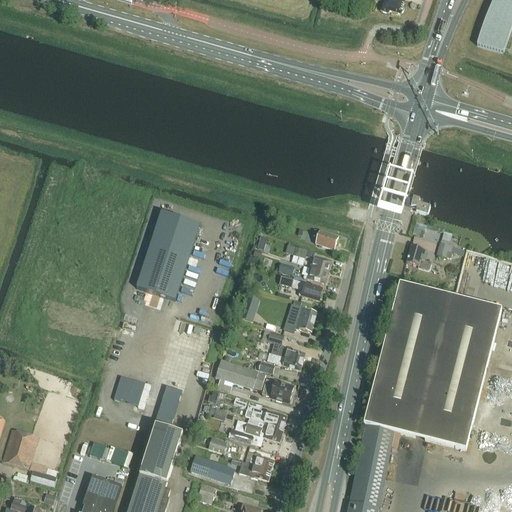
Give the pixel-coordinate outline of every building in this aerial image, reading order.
[(401,16),(401,15),(403,14),(404,11),(403,9),(405,3),(392,0),(371,0),(381,3),(382,0),(384,0),(381,13),(388,15),(389,13),(401,16)] [(480,38),(477,47),(504,55),(506,46),(509,38),(511,30),(511,0),(494,0),(494,2),(490,11),(486,20),(483,29),(480,38)] [(411,208),(417,210),(416,214),(428,217),(431,208),(419,205),(420,201),(413,199),(411,208)] [(188,266),(190,258),(200,226),(162,214),(137,291),(149,295),(164,299),(176,303),(188,266)] [(423,240),(427,227),(416,224),(412,237),(423,240)] [(316,247),(334,253),(339,239),(320,233),(315,232),(312,238),(318,240),(316,247)] [(440,245),(436,257),(450,261),(452,252),(454,253),(454,255),(463,257),(465,252),(449,248),(450,244),(442,241),(440,245)] [(288,247),(286,254),(294,257),(297,249),(288,247)] [(418,270),(428,273),(430,272),(432,266),(431,264),(425,262),(428,253),(411,248),(407,265),(418,268),(418,270)] [(294,257),(292,264),(303,267),(305,261),(306,261),(308,253),(308,252),(297,249),(294,257)] [(260,260),(262,254),(255,251),(253,258),(260,260)] [(313,262),(310,270),(328,275),(332,264),(312,259),(311,261),(313,262)] [(281,266),(279,273),(292,277),(294,269),(281,266)] [(305,278),(304,281),(325,286),(328,275),(310,270),(308,278),(305,278)] [(299,297),(302,297),(302,298),(319,303),(323,291),(305,286),(294,283),(281,279),(279,286),(300,292),(299,297)] [(378,511),(385,482),(387,472),(395,434),(466,453),(502,312),(400,286),(364,427),(365,427),(347,511),(378,511)] [(246,299),(240,322),(251,325),(258,302),(246,299)] [(300,309),(295,327),(281,322),(279,332),(290,335),(291,331),(300,333),(301,332),(311,335),(317,315),(306,312),(307,311),(300,309)] [(271,356),(275,358),(281,359),(303,366),(305,357),(295,354),(294,352),(291,351),(289,352),(280,350),(284,337),(270,333),(269,338),(262,336),(261,340),(268,342),(268,344),(274,346),(271,356)] [(272,366),(276,367),(275,367),(300,374),(303,366),(281,359),(275,358),(271,356),(267,355),(264,362),(273,365),(272,366)] [(221,363),(215,380),(220,382),(217,392),(229,396),(233,386),(252,392),(253,390),(261,393),(266,377),(221,363)] [(275,368),(261,364),(259,373),(273,377),(275,368)] [(122,379),(114,402),(119,403),(126,380),(122,379)] [(262,397),(270,400),(290,406),(290,405),(291,405),(295,391),(294,391),(295,390),(275,384),(274,385),(266,382),(262,397)] [(145,386),(138,409),(144,411),(146,405),(148,397),(151,388),(145,386)] [(174,424),(182,392),(166,388),(158,420),(174,424)] [(246,409),(248,403),(236,399),(234,406),(246,409)] [(249,404),(247,412),(248,412),(259,415),(260,414),(261,407),(249,404)] [(267,416),(260,414),(259,415),(248,412),(246,419),(264,425),(284,430),(287,420),(267,414),(267,416)] [(258,428),(247,425),(238,422),(235,432),(231,431),(228,440),(257,448),(260,440),(280,446),(284,431),(284,430),(264,425),(264,427),(259,425),(258,428)] [(165,491),(182,437),(156,428),(155,431),(129,511),(166,511),(169,502),(168,501),(170,493),(165,491)] [(39,439),(12,432),(4,464),(31,471),(39,439)] [(227,445),(212,440),(208,451),(223,456),(227,445)] [(128,470),(133,455),(111,448),(106,462),(128,470)] [(255,456),(252,467),(272,472),(274,464),(263,461),(264,459),(257,457),(255,456)] [(235,472),(218,466),(195,459),(190,474),(230,488),(235,472)] [(268,484),(272,472),(252,467),(242,464),(239,476),(251,479),(250,481),(257,482),(258,481),(268,484)] [(33,473),(30,483),(54,490),(57,480),(33,473)] [(113,511),(121,489),(92,479),(83,508),(85,509),(83,511),(113,511)] [(202,486),(197,502),(211,507),(216,491),(202,486)] [(54,506),(56,498),(49,496),(47,504),(54,506)] [(31,506),(22,502),(14,500),(11,511),(13,511),(33,511),(30,511),(31,506)]
